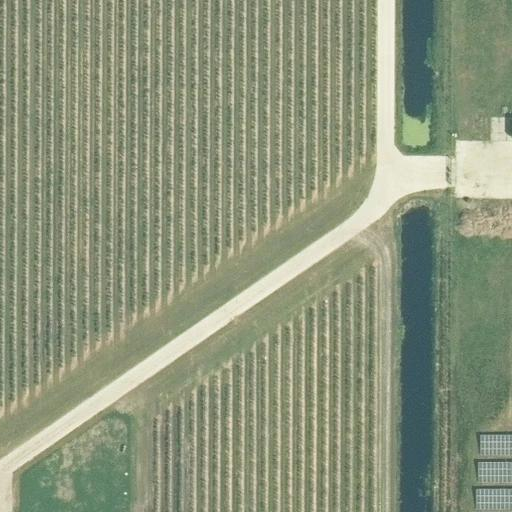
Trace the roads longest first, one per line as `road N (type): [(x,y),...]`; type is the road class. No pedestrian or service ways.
road 1 (track): [(511,157),(451,157),(391,185),(0,463)]
road 2 (unknown): [(391,0),(391,185)]
